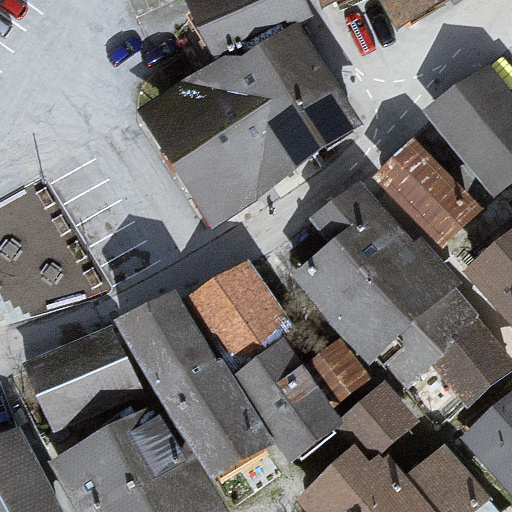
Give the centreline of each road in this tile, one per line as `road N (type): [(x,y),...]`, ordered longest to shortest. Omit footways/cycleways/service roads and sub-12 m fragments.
road 1 (residential): [(375,124),(184,278),(108,319),(0,351)]
road 2 (residential): [(511,7),(375,124)]
road 3 (residential): [(375,124),(321,0)]
